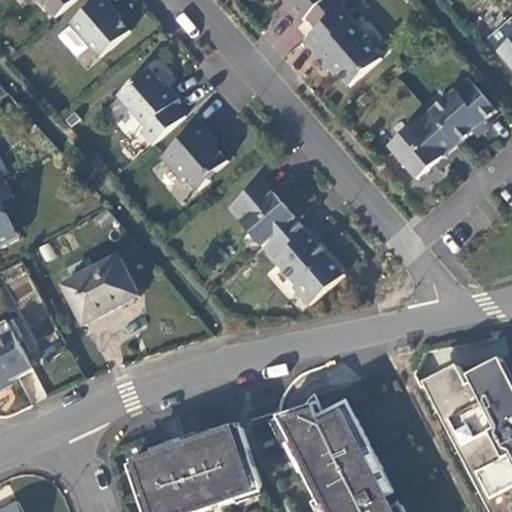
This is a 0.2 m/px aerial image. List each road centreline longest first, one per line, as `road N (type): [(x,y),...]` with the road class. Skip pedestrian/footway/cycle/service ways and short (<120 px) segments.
road 1 (unclassified): [(441,316),(237,358),(59,425)]
road 2 (residential): [(193,0),(406,247)]
road 3 (residential): [(406,247),(511,156)]
